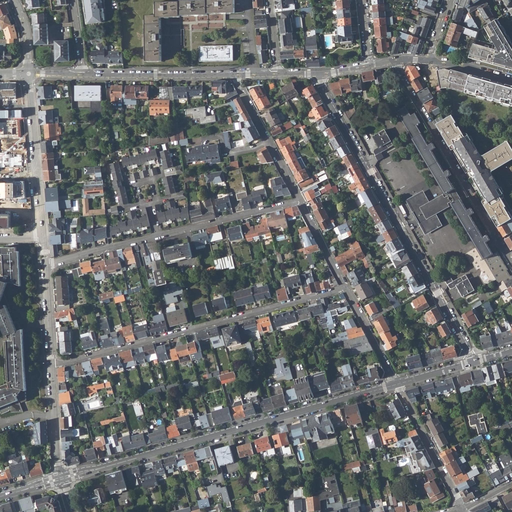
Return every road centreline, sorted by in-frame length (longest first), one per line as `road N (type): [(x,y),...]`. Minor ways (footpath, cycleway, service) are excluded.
road 1 (residential): [(396,384),(61,478)]
road 2 (residential): [(317,74),(473,362)]
road 3 (residential): [(345,288),(51,366)]
road 4 (residential): [(511,263),(395,60)]
road 5 (residential): [(28,73),(43,236)]
road 6 (residential): [(232,74),(83,74)]
road 7 (residential): [(300,201),(158,236)]
road 8 (residential): [(462,508),(396,384)]
